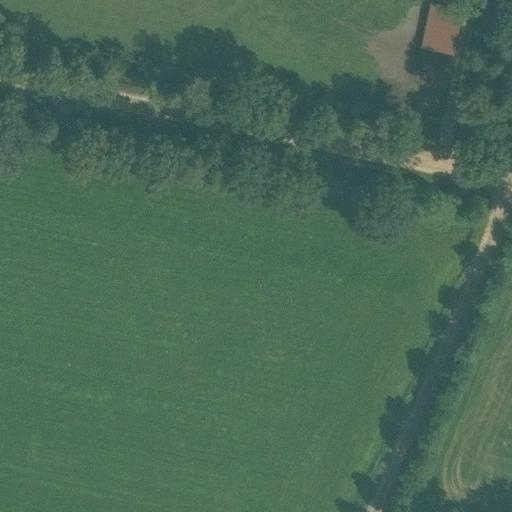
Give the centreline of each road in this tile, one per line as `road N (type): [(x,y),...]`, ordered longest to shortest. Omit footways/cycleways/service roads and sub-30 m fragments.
road 1 (track): [(511,182),(0,73)]
road 2 (track): [(374,511),(511,182)]
